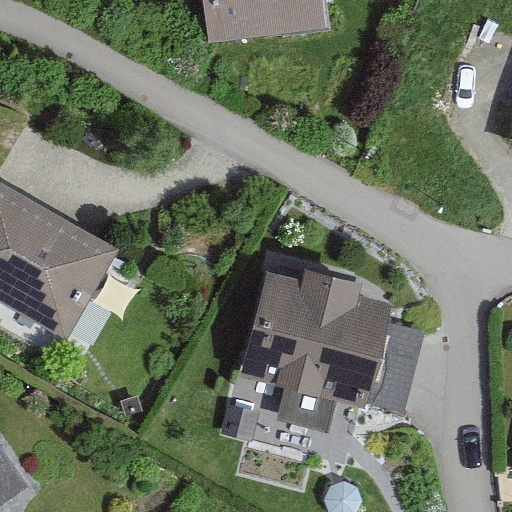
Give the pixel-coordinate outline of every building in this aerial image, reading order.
[(322,33),(318,0),(198,0),(204,46),(322,33)] [(511,124),(503,145),(511,148),(511,124)] [(0,302),(62,336),(112,246),(0,184),(0,302)] [(364,403),(385,303),(355,297),(358,281),(302,269),(300,279),(260,270),(237,376),(364,403)] [(0,503),(24,487),(0,453),(0,503)]
